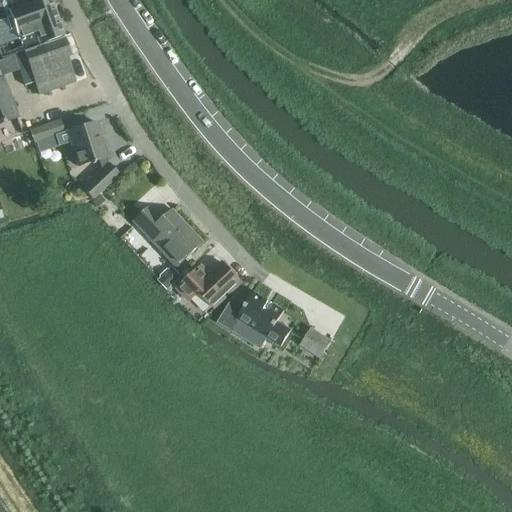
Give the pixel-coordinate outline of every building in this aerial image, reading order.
[(0,0),(0,26),(12,22),(17,39),(22,37),(27,50),(42,45),(42,44),(64,37),(51,0),(41,0),(8,11),(3,0),(0,0)] [(53,91),(75,84),(67,58),(71,57),(65,39),(24,52),(38,96),(53,91)] [(2,79),(0,79),(0,125),(18,118),(2,79)] [(53,91),(38,96),(41,104),(56,99),(53,91)] [(34,145),(63,135),(59,121),(29,132),(34,145)] [(67,133),(78,168),(92,164),(92,165),(94,165),(94,163),(98,162),(101,172),(81,191),(91,201),(118,176),(108,165),(106,159),(107,159),(95,123),(67,133)] [(177,268),(203,243),(173,211),(161,222),(148,209),(134,222),(177,268)] [(201,268),(178,289),(189,301),(199,292),(214,308),(240,283),(223,264),(209,277),(201,268)] [(182,279),(173,269),(169,272),(168,271),(161,277),(162,278),(159,281),(168,291),(182,279)] [(245,307),(234,300),(219,324),(232,332),(239,321),(281,348),(292,332),(278,323),(285,312),(254,293),(245,307)] [(311,328),(310,329),(300,345),(320,358),(331,341),(311,328)]
